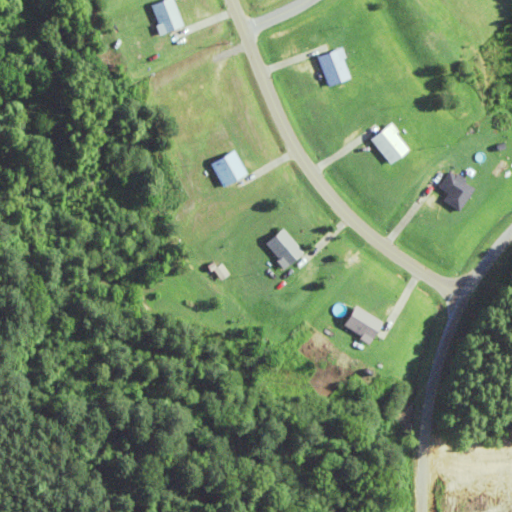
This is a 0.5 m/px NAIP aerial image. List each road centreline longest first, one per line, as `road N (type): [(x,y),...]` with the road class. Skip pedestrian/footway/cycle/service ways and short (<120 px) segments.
road 1 (residential): [(459,295),(354,228),(306,169),(230,0)]
road 2 (residential): [(419,511),(418,415),(434,354),(459,295),(511,226)]
